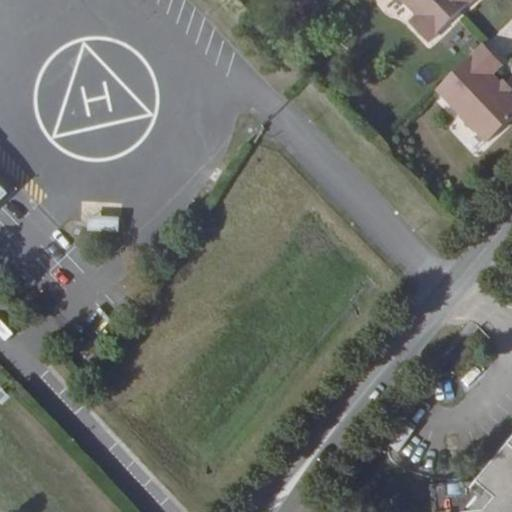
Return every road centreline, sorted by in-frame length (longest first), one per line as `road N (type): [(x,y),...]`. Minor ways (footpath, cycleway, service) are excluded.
road 1 (tertiary): [(330,432),(511,219)]
road 2 (residential): [(0,340),(161,511)]
